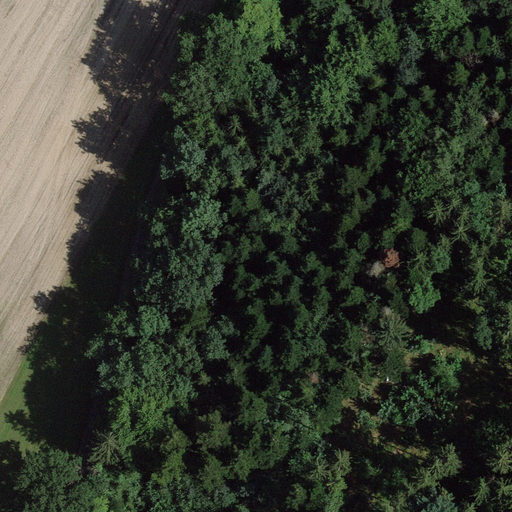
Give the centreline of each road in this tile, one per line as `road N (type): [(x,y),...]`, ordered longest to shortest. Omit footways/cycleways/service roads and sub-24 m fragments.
road 1 (unclassified): [(63,511),(77,490),(167,166),(230,46),(275,0)]
road 2 (track): [(396,511),(511,426)]
